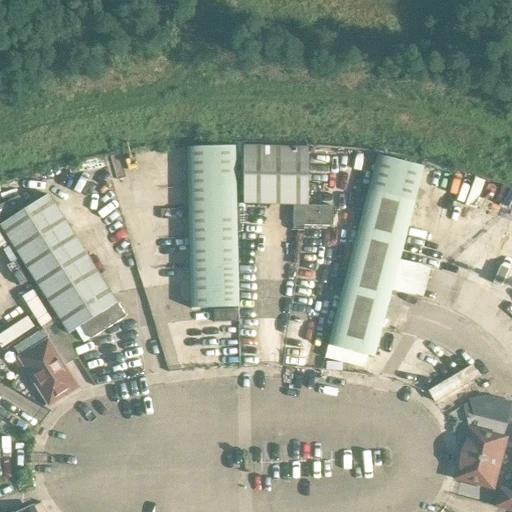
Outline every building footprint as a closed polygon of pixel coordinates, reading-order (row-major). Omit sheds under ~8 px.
[(234,148),(187,149),(191,311),(238,309),(234,148)] [(243,148),(243,205),(293,205),(307,205),(307,148),(243,148)] [(377,159),(324,363),(363,373),(366,357),(374,359),(423,170),(377,159)] [(51,195),(2,225),(68,336),(75,331),(83,344),(90,340),(91,341),(126,319),(51,195)] [(307,205),(293,205),(293,234),(304,234),(303,229),(332,230),(334,206),(307,205)] [(238,309),(213,310),(214,323),(238,322),(238,309)] [(47,343),(19,360),(28,375),(49,408),(78,389),(64,368),(78,359),(55,324),(41,333),(47,343)] [(434,404),(480,380),(473,370),(426,395),(434,404)] [(466,420),(475,417),(510,429),(511,422),(511,406),(487,400),(471,402),(463,407),(466,420)] [(470,432),(457,479),(491,488),(503,441),(470,432)] [(511,511),(511,493),(500,491),(496,508),(511,511)]
